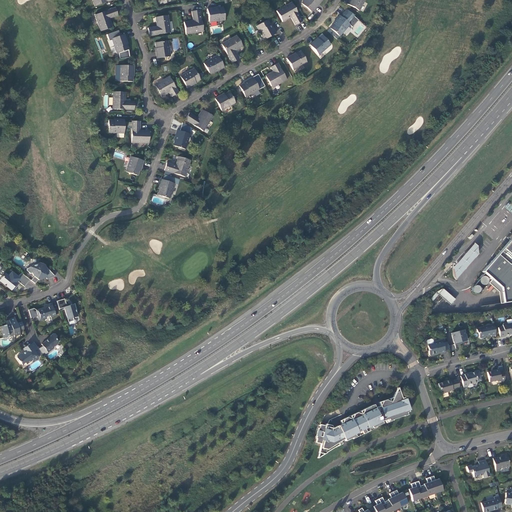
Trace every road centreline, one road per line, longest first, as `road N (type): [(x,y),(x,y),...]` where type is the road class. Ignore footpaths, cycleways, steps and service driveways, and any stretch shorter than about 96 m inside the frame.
road 1 (trunk): [(69,442),(198,371),(294,304),(409,204),(511,93)]
road 2 (trunk): [(511,74),(366,227),(218,342)]
road 3 (trunk): [(69,442),(270,341),(305,329),(334,332)]
road 4 (residential): [(167,115),(135,211),(107,216),(91,231),(64,284),(0,305)]
road 5 (trunk): [(218,342),(92,418),(0,459)]
road 6 (trunk): [(218,342),(75,416),(30,424),(0,414)]
road 7 (trunk): [(382,291),(379,260),(511,104)]
road 8 (residential): [(167,115),(319,21),(336,0)]
road 9 (secondary): [(234,511),(283,470),(337,372)]
road 10 (tertiary): [(416,289),(511,177)]
road 11 (residential): [(443,451),(323,511)]
